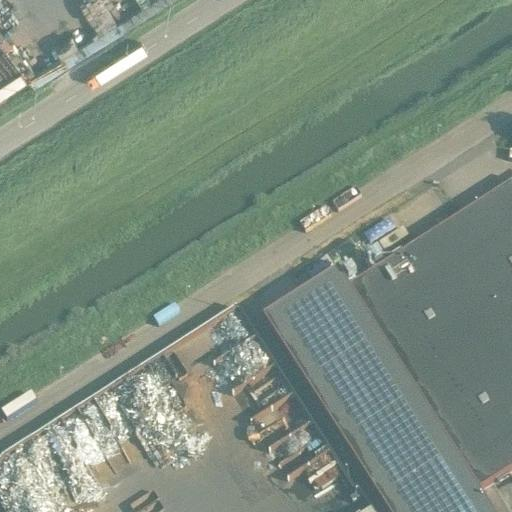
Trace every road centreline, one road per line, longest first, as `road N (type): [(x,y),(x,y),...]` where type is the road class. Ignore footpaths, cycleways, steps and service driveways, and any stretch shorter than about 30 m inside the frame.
road 1 (unclassified): [(0,434),(511,105)]
road 2 (tertiary): [(0,139),(215,0)]
